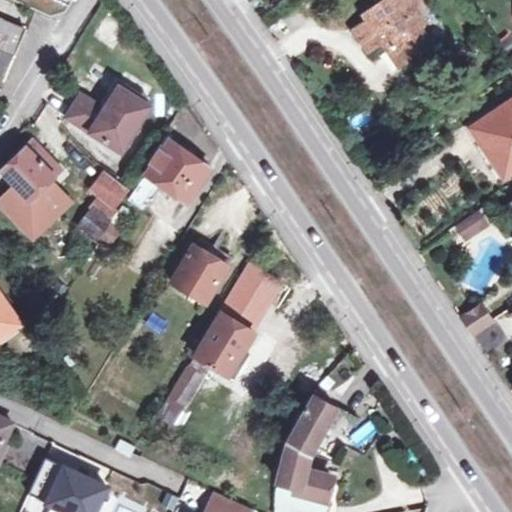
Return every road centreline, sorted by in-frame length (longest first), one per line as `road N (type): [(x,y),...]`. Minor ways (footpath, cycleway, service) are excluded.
road 1 (secondary): [(146,0),(495,511)]
road 2 (secondary): [(511,439),(211,0)]
road 3 (residential): [(78,0),(0,134)]
